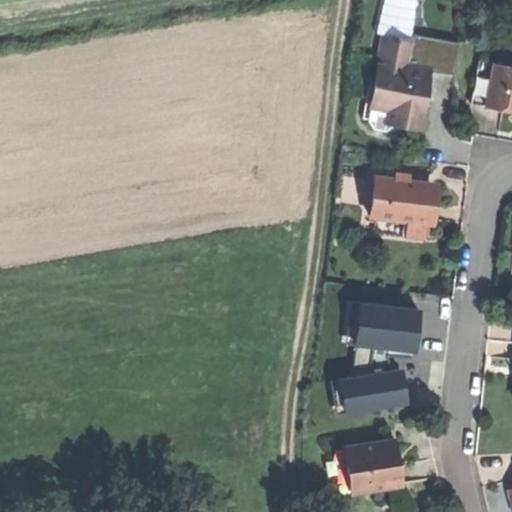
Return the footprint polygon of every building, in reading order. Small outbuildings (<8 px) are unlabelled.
[(386,32),(381,57),(411,63),(416,39),(386,32)] [(411,63),(381,57),(374,88),(380,89),(377,107),(397,111),(394,122),(425,128),(430,105),(426,104),(420,103),(424,88),(429,89),(433,67),(411,63)] [(473,103),(488,105),(495,61),(480,59),(473,103)] [(504,108),(511,109),(511,64),(495,61),(488,105),(504,108)] [(371,106),(377,107),(380,89),(374,88),(371,106)] [(427,97),(429,89),(424,88),(420,103),(426,104),(427,97)] [(388,129),(394,122),(397,111),(377,107),(371,106),(369,116),(373,126),(388,129)] [(378,215),(429,221),(431,201),(433,181),(377,174),(373,214),(378,215)] [(427,236),(429,221),(378,215),(377,231),(427,236)] [(362,301),(353,374),(388,368),(391,343),(417,346),(421,307),(362,301)] [(340,377),(346,411),(410,400),(404,365),(388,368),(353,374),(340,377)] [(351,491),(403,484),(399,461),(396,438),(344,446),(351,491)]
